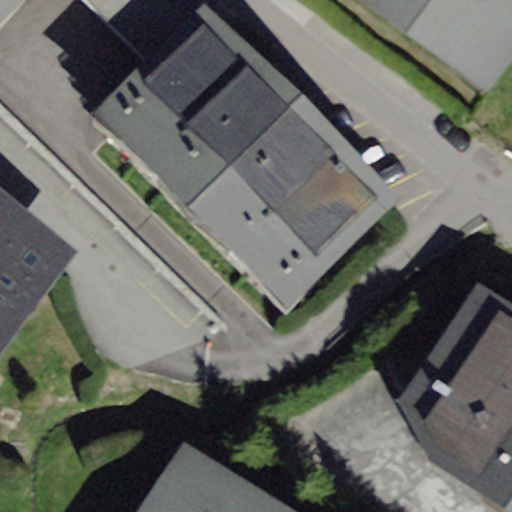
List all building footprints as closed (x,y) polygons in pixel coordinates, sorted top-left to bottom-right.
[(0,0),(0,16),(15,0),(0,0)] [(511,0),(343,0),(475,93),(511,39),(511,0)] [(68,141),(265,321),(358,220),(160,40),(68,141)] [(0,354),(51,283),(0,246),(0,354)] [(511,511),(511,328),(450,288),(368,405),(385,464),(455,511),(511,511)] [(116,511),(217,511),(145,467),(116,511)]
